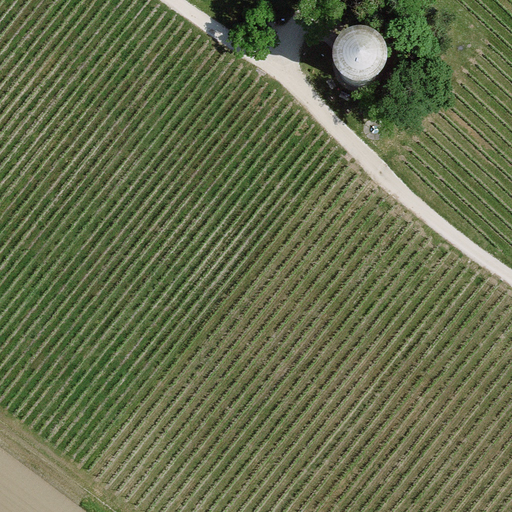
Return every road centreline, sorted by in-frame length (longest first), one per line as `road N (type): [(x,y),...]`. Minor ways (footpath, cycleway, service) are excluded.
road 1 (track): [(271,66),(419,207),(511,277)]
road 2 (track): [(116,511),(0,425)]
